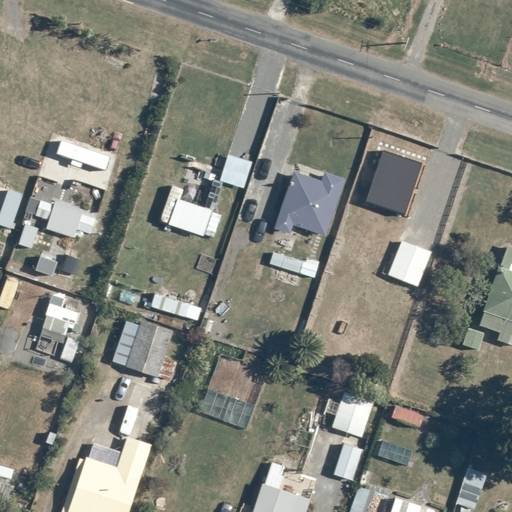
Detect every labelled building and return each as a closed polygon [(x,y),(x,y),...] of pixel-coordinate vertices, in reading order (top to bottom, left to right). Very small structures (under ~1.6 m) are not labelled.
[(320,181),(293,171),(274,228),(290,234),(293,225),(325,236),(345,179),(324,172),(320,181)] [(49,220),(54,205),(40,200),(35,216),(49,220)] [(46,228),(74,238),(76,229),(82,214),(83,211),(55,201),(54,205),(49,220),(46,228)] [(82,214),(76,229),(90,234),(96,219),(82,214)] [(418,287),(431,252),(401,240),(388,275),(418,287)] [(55,249),(37,245),(31,271),(50,275),(55,249)] [(500,266),(498,266),(482,312),(483,312),(479,326),(500,333),(497,341),(511,345),(511,246),(508,245),(500,266)] [(299,273),(303,261),(274,252),(270,264),(299,273)] [(75,311),(46,301),(37,331),(60,338),(54,359),(77,367),(95,312),(77,306),(75,311)] [(134,341),(125,366),(157,377),(158,376),(170,380),(176,362),(165,358),(174,331),(140,320),(139,325),(129,321),(123,338),(134,341)] [(484,334),(467,328),(462,345),(478,350),(484,334)] [(332,427),(362,438),(374,402),(344,392),(332,427)] [(85,460),(79,458),(61,511),(128,511),(152,445),(127,436),(122,452),(93,443),(89,458),(86,457),(85,460)] [(363,450),(344,444),(333,475),(353,481),(363,450)] [(306,511),(311,499),(280,489),(285,476),(281,475),(284,467),(272,463),(264,484),(262,483),(252,511),(306,511)] [(483,471),(463,464),(450,502),(470,509),(483,471)] [(0,494),(9,497),(12,486),(5,484),(6,479),(0,477),(0,494)]
